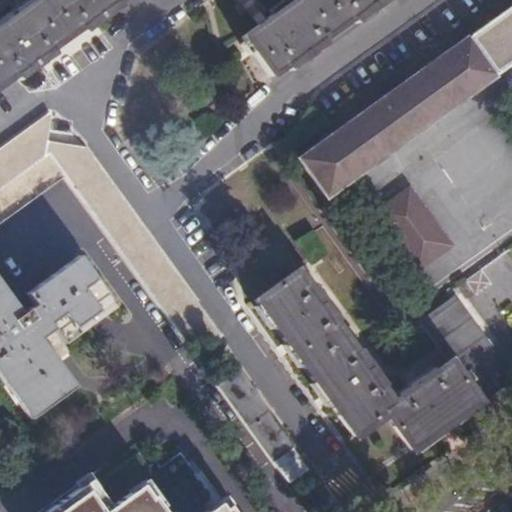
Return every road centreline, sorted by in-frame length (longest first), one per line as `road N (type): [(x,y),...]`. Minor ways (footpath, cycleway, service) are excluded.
road 1 (residential): [(292,511),(62,210),(0,255)]
road 2 (residential): [(363,511),(153,212)]
road 3 (residential): [(422,0),(153,212)]
road 4 (residential): [(153,212),(66,92)]
road 5 (residential): [(170,0),(66,92)]
